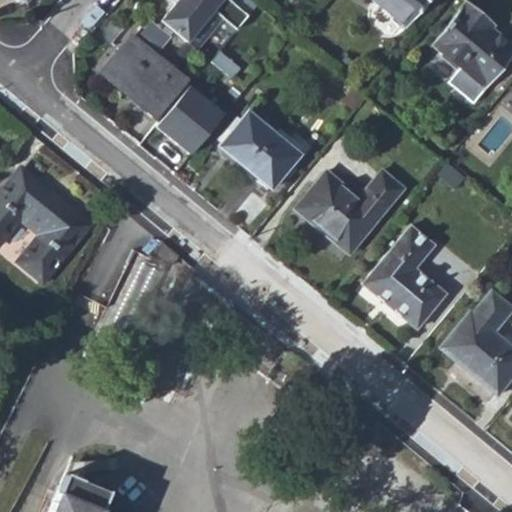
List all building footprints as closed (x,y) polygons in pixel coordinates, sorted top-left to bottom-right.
[(167,0),(171,3),(156,20),(191,49),(217,16),(232,28),(244,15),(226,0),(167,0)] [(370,0),(403,27),(425,0),(370,0)] [(462,2),(426,45),(479,89),(511,52),(485,30),(489,26),(462,2)] [(281,33),(269,24),(262,33),(273,42),(281,33)] [(125,33),(99,63),(137,96),(132,103),(151,119),(183,80),(125,33)] [(360,98),(351,90),(341,102),(350,110),(360,98)] [(247,112),(221,145),(243,162),(240,166),(269,189),(298,153),(247,112)] [(221,145),(218,148),(240,166),(243,162),(221,145)] [(325,173),(295,210),(347,253),(398,188),(378,171),(356,196),(325,173)] [(17,174),(0,195),(0,252),(36,282),(81,227),(17,174)] [(410,226),(362,285),(414,328),(443,293),(411,268),(430,244),(410,226)] [(166,268),(175,255),(159,242),(149,254),(166,268)] [(63,334),(74,340),(116,256),(105,250),(63,334)] [(467,309),(437,346),(495,395),(511,374),(511,345),(494,331),(511,310),(488,291),(469,311),(467,309)] [(61,339),(73,344),(74,340),(63,334),(61,339)] [(63,475),(56,493),(96,510),(104,493),(63,475)] [(95,511),(96,510),(56,493),(47,511),(95,511)]
